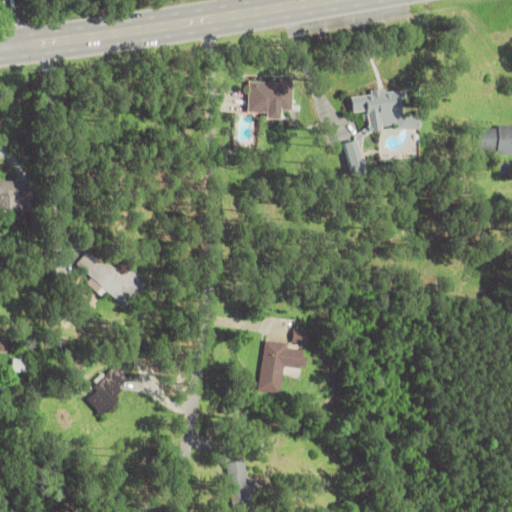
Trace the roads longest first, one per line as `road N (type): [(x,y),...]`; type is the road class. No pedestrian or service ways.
road 1 (residential): [(205,18),(197,379),(165,511)]
road 2 (trunk): [(310,0),(0,47)]
